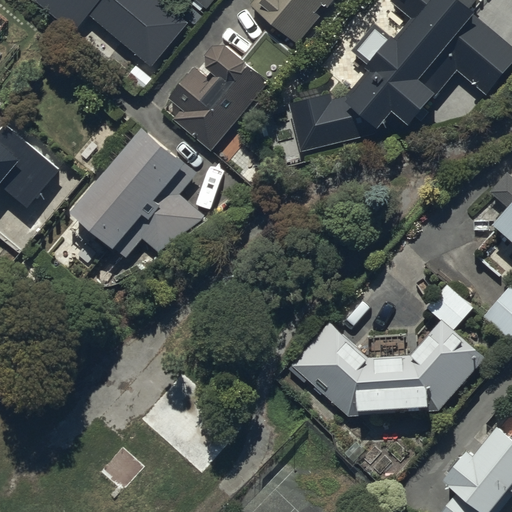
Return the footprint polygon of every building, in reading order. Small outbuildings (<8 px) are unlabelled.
[(34,0),(75,34),(91,14),(152,65),(189,21),(194,25),(202,15),(191,6),(184,15),(166,0),(34,0)] [(330,5),(333,0),(254,0),(253,3),(300,41),(322,14),(317,10),(325,1),(330,5)] [(392,0),(412,17),(399,33),(397,31),(393,36),(376,21),(351,50),(370,67),(347,92),(334,95),(333,91),(290,100),(301,150),(376,134),(395,107),(411,120),(414,116),(422,122),(430,111),(427,109),(458,70),(486,92),(511,60),(511,42),(474,11),(483,1),(481,0),(392,0)] [(269,31),(245,56),(228,40),(215,42),(208,51),(211,57),(206,63),(217,72),(211,79),(192,64),(168,94),(172,97),(162,110),(212,151),(269,80),(273,84),(298,57),(269,31)] [(200,168),(144,122),(72,211),(129,257),(144,238),(168,258),(204,213),(180,193),(200,168)] [(511,170),(509,168),(491,190),(508,205),(495,222),(511,236),(511,170)] [(292,361),(292,362),(349,415),(440,410),(487,355),(455,328),(475,304),(447,280),(426,306),(441,319),(413,351),(370,354),(331,320),(292,361)] [(511,283),(485,316),(511,338),(511,283)] [(180,366),(135,417),(202,476),(247,424),(180,366)] [(498,511),(511,495),(511,430),(500,421),(475,451),(469,446),(444,477),(459,489),(439,511),(498,511)] [(150,465),(122,439),(95,468),(124,494),(150,465)] [(135,511),(108,487),(107,488),(72,456),(43,488),(50,495),(40,507),(31,499),(18,511),(135,511)] [(168,511),(196,482),(180,467),(152,498),(167,511),(168,511)]
